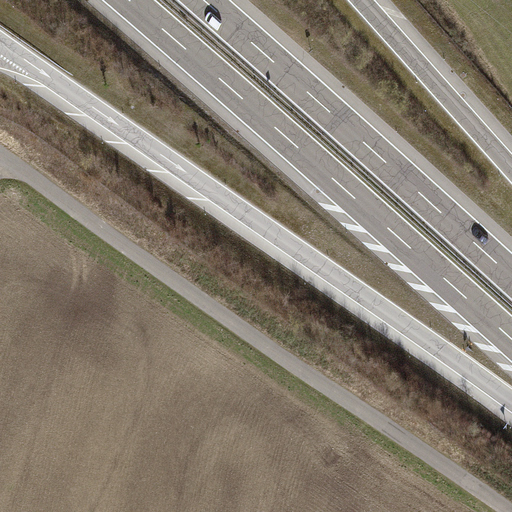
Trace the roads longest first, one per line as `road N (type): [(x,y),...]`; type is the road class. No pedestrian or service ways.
road 1 (track): [(504,511),(0,156)]
road 2 (motorway): [(15,56),(511,401)]
road 3 (motorway): [(127,0),(511,339)]
road 4 (motorway): [(511,277),(206,0)]
road 5 (motorway): [(511,165),(364,0)]
